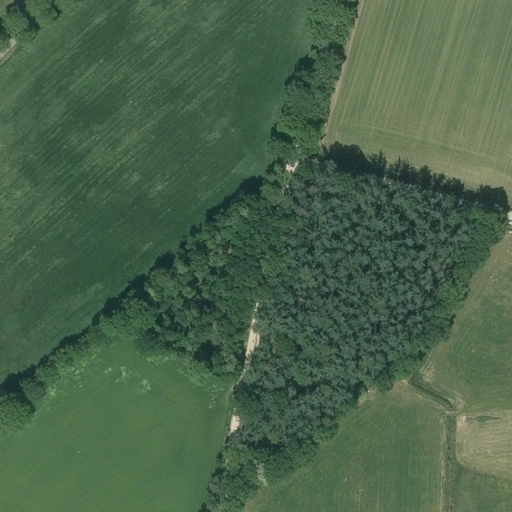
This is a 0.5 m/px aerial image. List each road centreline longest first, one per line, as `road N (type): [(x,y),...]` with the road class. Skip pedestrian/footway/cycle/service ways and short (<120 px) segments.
road 1 (track): [(218,511),(291,157)]
road 2 (track): [(511,217),(291,157)]
road 3 (track): [(488,210),(397,370)]
road 4 (track): [(291,157),(338,0)]
